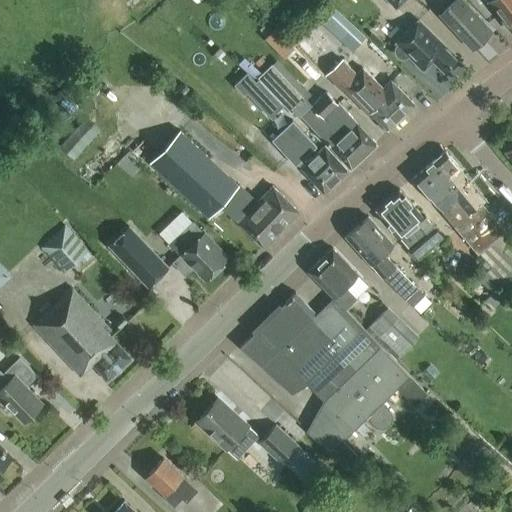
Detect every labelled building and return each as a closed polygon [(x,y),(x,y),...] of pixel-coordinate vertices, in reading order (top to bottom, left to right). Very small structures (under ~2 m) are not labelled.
[(384,0),(395,11),(405,0),(384,0)] [(461,5),(457,0),(455,0),(444,10),(454,21),(449,25),(472,49),(490,32),(468,7),(464,2),(461,5)] [(511,0),(486,0),(511,32),(511,31),(511,0)] [(335,8),(325,19),(356,47),(365,37),(335,8)] [(455,60),(444,49),(445,48),(418,21),(396,44),(397,45),(395,49),(395,53),(397,56),(401,58),(405,59),(408,56),(423,71),(433,61),(444,72),(455,60)] [(318,28),(297,48),(305,57),(326,37),(318,28)] [(273,29),(266,39),(288,54),(295,44),(273,29)] [(301,116),(311,106),(306,100),(311,96),(277,60),(272,65),(271,65),(257,79),(259,81),(275,97),(291,115),(296,110),(301,116)] [(342,60),(325,77),(339,92),(342,89),(368,115),(370,113),(388,131),(414,106),(390,81),(383,88),(363,68),(356,75),(342,60)] [(230,73),(217,85),(233,101),(246,89),(230,73)] [(259,81),(246,94),(262,110),(275,97),(259,81)] [(311,106),(301,116),(350,169),(376,145),(357,124),(357,123),(338,103),(337,104),(326,93),(311,106)] [(317,153),(314,149),(316,147),(292,122),(272,141),(295,166),(303,159),(307,163),(300,168),(323,194),(347,171),(325,147),(317,153)] [(179,131),(149,164),(208,218),(234,190),(204,163),(208,159),(179,131)] [(483,201),(458,171),(460,170),(445,151),(413,179),(428,197),(429,196),(442,212),(443,212),(477,253),(490,268),(479,279),(484,284),(485,284),(490,289),(496,283),(501,288),(511,276),(511,263),(490,242),(502,232),(480,204),(483,201)] [(263,248),(298,212),(272,187),(238,224),(263,248)] [(407,247),(432,226),(425,218),(423,219),(399,190),(375,210),(407,247)] [(389,263),(382,256),(393,246),(368,217),(345,237),(375,271),(397,293),(406,302),(417,290),(408,282),(390,263),(389,263)] [(203,234),(192,223),(170,244),(181,255),(172,264),(185,277),(194,269),(205,280),(227,258),(204,234),(203,234)] [(83,264),(91,257),(86,253),(89,251),(64,225),(40,248),(63,274),(78,260),(83,264)] [(147,289),(169,268),(129,225),(107,246),(147,289)] [(308,272),(336,301),(345,310),(355,300),(344,288),(357,275),(332,249),(308,272)] [(0,281),(11,271),(0,259),(0,281)] [(107,381),(131,359),(108,334),(111,331),(72,289),(33,326),(80,377),(92,365),(107,381)] [(345,310),(336,301),(319,318),(302,300),(298,304),(292,298),(261,328),(259,326),(250,334),(248,332),(230,350),(254,374),(263,366),(271,374),(273,371),(279,376),(289,366),(323,402),(305,432),(329,455),(330,454),(348,472),(360,461),(342,442),(365,419),(372,426),(376,428),(381,429),(386,428),(391,424),(392,418),(391,413),(389,409),(382,403),(409,377),(380,347),(344,310),(345,310)] [(400,357),(419,337),(387,308),(366,330),(380,343),(383,341),(400,357)] [(128,322),(122,315),(113,324),(119,330),(128,322)] [(37,376),(19,358),(3,374),(0,371),(0,400),(23,424),(43,404),(26,387),(37,376)] [(227,449),(247,427),(217,399),(197,422),(227,449)] [(279,462),(296,444),(275,425),(259,443),(279,462)] [(0,468),(10,459),(0,448),(0,468)] [(186,503),(197,491),(181,477),(182,476),(163,459),(146,476),(164,493),(162,496),(174,507),(181,499),(186,503)] [(135,511),(124,501),(113,511),(135,511)]
